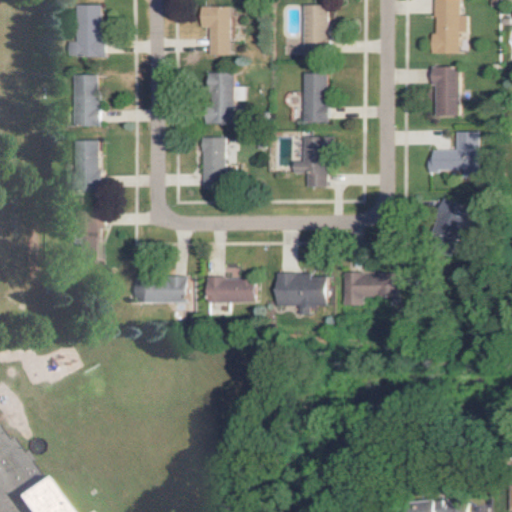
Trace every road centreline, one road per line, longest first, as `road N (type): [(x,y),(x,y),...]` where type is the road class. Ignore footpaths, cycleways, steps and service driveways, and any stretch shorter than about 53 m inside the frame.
road 1 (residential): [(155,0),(163,221)]
road 2 (residential): [(382,214),(361,223),(163,221)]
road 3 (residential): [(386,0),(382,214)]
